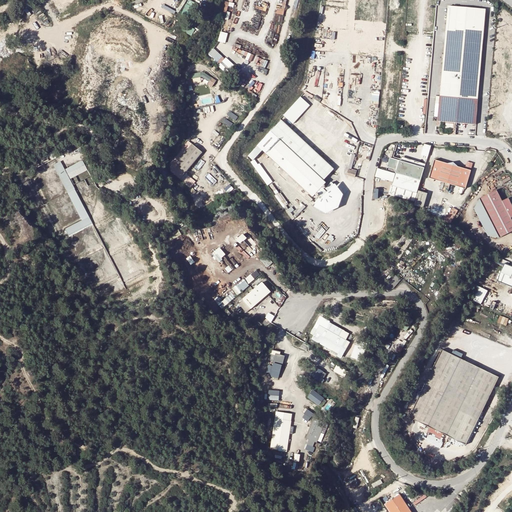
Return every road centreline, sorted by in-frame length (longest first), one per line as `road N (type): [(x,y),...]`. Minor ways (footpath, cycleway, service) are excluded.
road 1 (residential): [(282,329),(302,301),(325,293),(401,292),(417,300),(422,328),(378,401),(374,429),(388,461),(420,482),(446,483),(476,469),(511,409)]
road 2 (residential): [(511,159),(479,142),(381,142),(360,239)]
road 3 (unknown): [(269,81),(230,53),(232,28),(278,54)]
